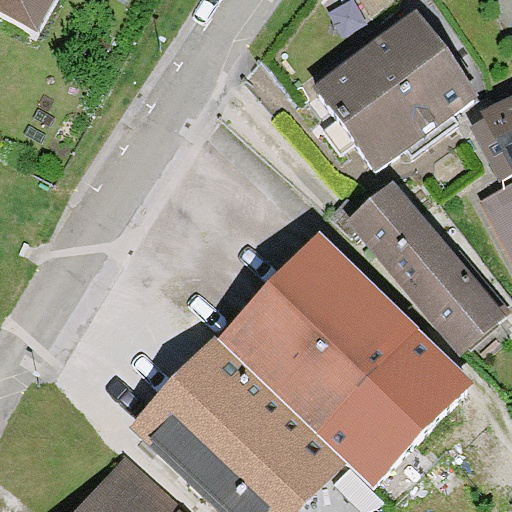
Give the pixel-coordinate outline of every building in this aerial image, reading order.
[(93,0),(0,0),(0,22),(54,59),(93,0)] [(415,0),(396,0),(322,51),(391,152),(478,93),(415,0)] [(511,0),(444,0),(483,63),(511,45),(511,0)] [(511,104),(501,111),(511,129),(511,104)] [(511,311),(416,195),(378,227),(499,374),(511,363),(511,311)] [(333,249),(242,341),(156,428),(241,511),(326,511),(363,475),(401,511),(409,511),(503,417),(333,249)] [(189,511),(128,460),(83,511),(189,511)]
